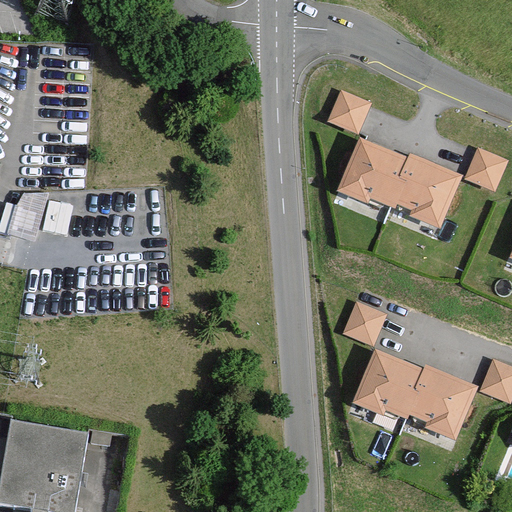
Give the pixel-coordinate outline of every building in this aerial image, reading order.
[(370,115),(337,101),(325,130),(358,144),(370,115)] [(441,245),(463,191),(410,168),(408,174),(361,152),(339,205),(379,223),(382,214),(413,226),(412,233),(441,245)] [(477,158),(463,191),(494,204),(508,171),(477,158)] [(14,229),(40,233),(48,194),(22,189),(14,229)] [(373,356),(385,326),(354,313),(342,343),(373,356)] [(458,455),(479,402),(428,381),(426,387),(379,368),(360,415),(382,424),(385,416),(432,435),(428,443),(458,455)] [(511,377),(493,370),(479,402),(509,414),(511,407),(511,377)] [(77,511),(91,435),(12,421),(0,487),(0,504),(33,510),(45,511),(77,511)]
